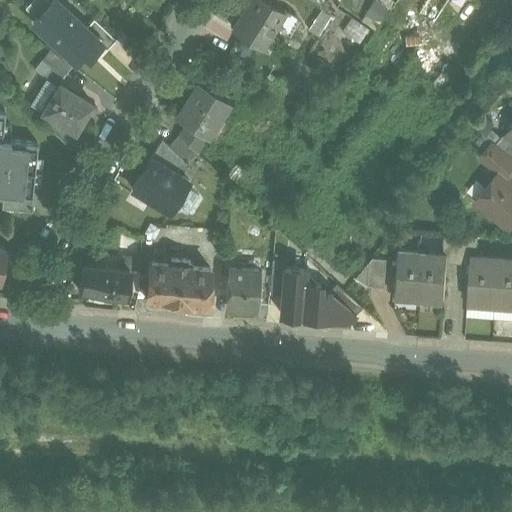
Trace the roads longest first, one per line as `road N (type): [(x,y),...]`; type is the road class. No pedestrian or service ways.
road 1 (residential): [(0,320),(511,360)]
road 2 (residential): [(0,317),(206,0)]
